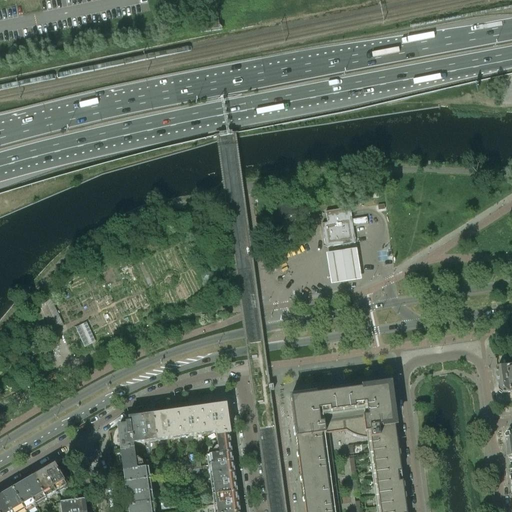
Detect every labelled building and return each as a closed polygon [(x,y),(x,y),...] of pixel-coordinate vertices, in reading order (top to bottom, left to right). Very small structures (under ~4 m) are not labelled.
[(242,214),(240,197),(227,199),(230,215),(242,214)] [(297,215),(295,202),(266,207),(270,235),(282,234),(281,227),(280,219),(280,217),(297,215)] [(326,219),(327,223),(321,224),(325,248),(355,243),(350,214),(349,208),(325,212),(326,219)] [(245,232),(242,215),(242,214),(230,215),(232,234),(245,232)] [(247,250),(245,233),(245,232),(232,234),(235,252),(247,250)] [(355,249),(325,254),(330,285),(360,280),(355,249)] [(249,268),(247,250),(235,252),(237,270),(249,268)] [(252,285),(249,268),(237,270),(240,287),(252,285)] [(62,325),(50,299),(38,304),(51,331),(62,325)] [(85,346),(96,341),(87,321),(76,326),(85,346)] [(508,366),(497,368),(500,392),(503,394),(511,393),(508,366)] [(339,511),(328,434),(345,432),(346,432),(349,434),(352,436),(355,437),(359,438),(362,439),(366,439),(370,439),(373,439),(377,438),(380,437),(384,436),(387,434),(390,433),(393,431),(392,426),(394,425),(394,423),(393,415),(389,385),(351,390),(350,390),(345,391),(333,392),(328,393),(327,393),(289,398),(294,429),(295,437),(295,438),(297,453),(297,454),(298,458),(299,468),(300,478),(301,482),(301,483),(303,497),(303,498),(304,502),(304,511),(339,511)] [(211,408),(215,433),(215,435),(228,433),(224,407),(211,408)] [(211,408),(207,409),(206,408),(202,408),(201,410),(199,410),(203,435),(215,433),(211,408)] [(193,411),(188,412),(191,436),(203,435),(199,410),(198,409),(194,410),(193,411)] [(270,423),(269,410),(257,412),(259,424),(270,423)] [(188,412),(183,412),(182,411),(179,412),(177,413),(176,413),(179,438),(191,436),(188,412)] [(170,413),(170,414),(164,415),(167,440),(179,438),(176,413),(175,413),(174,412),(170,413)] [(164,415),(159,416),(158,415),(155,415),(154,416),(152,417),(155,441),(167,440),(164,415)] [(147,416),(146,417),(140,418),(144,443),(155,441),(152,417),(151,417),(150,416),(147,416)] [(140,418),(136,419),(128,420),(129,423),(128,423),(131,445),(133,444),(144,443),(140,418)] [(125,426),(118,427),(121,450),(134,448),(133,444),(131,445),(128,423),(125,423),(125,426)] [(276,463),(270,423),(259,424),(264,464),(276,463)] [(405,511),(404,499),(405,499),(405,494),(403,494),(403,489),(404,488),(403,483),(402,484),(398,456),(400,456),(399,451),(398,452),(396,439),(394,425),(392,426),(393,431),(390,433),(387,434),(384,436),(380,437),(377,438),(373,439),(370,439),(370,443),(379,511),(405,511)] [(230,453),(228,433),(215,435),(216,442),(217,446),(217,447),(216,447),(212,452),(212,456),(230,453)] [(142,462),(138,458),(135,459),(135,455),(134,448),(121,450),(124,471),(143,469),(142,462)] [(230,453),(212,456),(206,456),(207,466),(210,465),(232,462),(230,453)] [(191,468),(190,465),(187,465),(186,458),(183,458),(177,458),(178,469),(181,468),(184,468),(184,469),(191,468)] [(232,462),(210,465),(207,466),(209,476),(233,472),(232,462)] [(277,476),(276,463),(264,464),(266,477),(277,476)] [(54,465),(47,469),(45,469),(39,472),(39,474),(33,477),(45,499),(66,487),(54,465)] [(147,468),(143,469),(124,471),(124,476),(123,477),(124,481),(125,482),(125,483),(149,480),(147,468)] [(233,472),(209,476),(210,486),(234,482),(233,472)] [(280,493),(277,476),(266,477),(269,495),(280,493)] [(33,477),(26,482),(25,481),(19,485),(18,486),(12,490),(25,511),(45,499),(33,477)] [(149,480),(125,483),(125,484),(124,485),(125,489),(126,490),(127,495),(151,492),(149,480)] [(234,482),(210,486),(212,496),(236,493),(234,482)] [(0,495),(0,511),(23,511),(25,511),(12,490),(5,494),(4,493),(0,495)] [(151,492),(127,495),(129,507),(152,504),(151,492)] [(236,493),(212,496),(213,506),(237,503),(236,493)] [(279,511),(282,511),(280,493),(269,495),(270,511),(279,511)] [(59,504),(60,511),(84,511),(83,500),(59,504)] [(238,511),(237,503),(213,506),(213,511),(238,511)]
